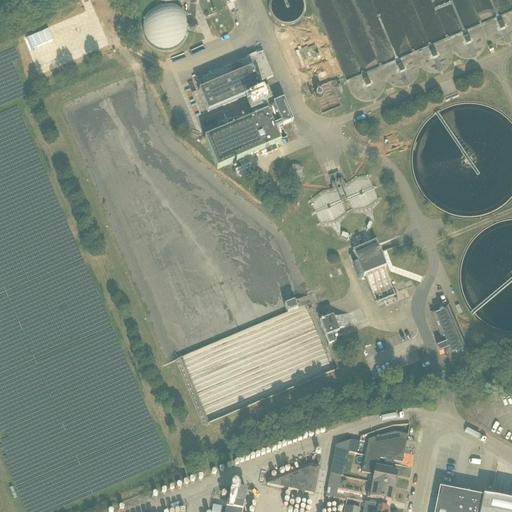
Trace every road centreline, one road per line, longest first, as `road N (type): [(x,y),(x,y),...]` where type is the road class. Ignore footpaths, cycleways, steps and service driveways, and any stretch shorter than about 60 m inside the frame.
road 1 (unclassified): [(440,421),(377,420),(137,511)]
road 2 (track): [(0,51),(58,30),(98,31),(136,67),(144,117)]
road 3 (track): [(120,45),(0,111)]
